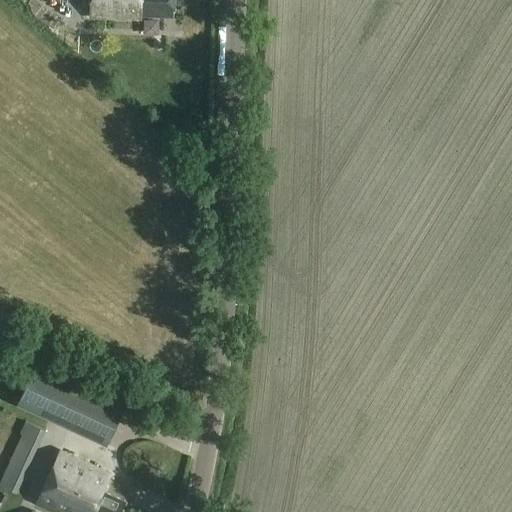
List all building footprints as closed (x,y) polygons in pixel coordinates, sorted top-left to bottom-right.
[(173,17),(173,0),(90,0),(90,18),(143,20),(143,16),(173,17)] [(158,71),(159,98),(196,96),(195,69),(158,71)] [(35,359),(15,403),(105,444),(125,400),(35,359)] [(1,485),(18,493),(45,431),(29,423),(1,485)] [(121,511),(127,501),(104,490),(112,474),(60,450),(36,503),(55,511),(121,511)]
